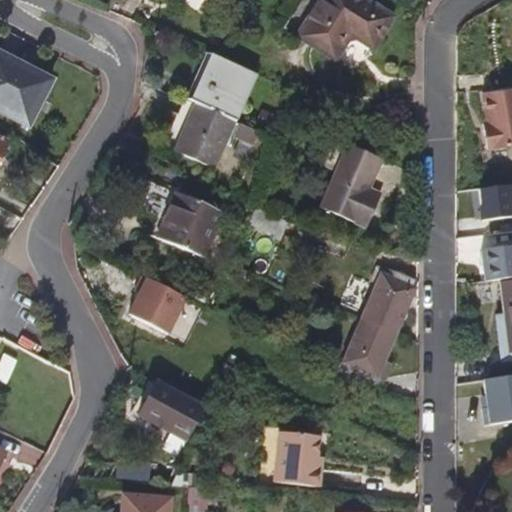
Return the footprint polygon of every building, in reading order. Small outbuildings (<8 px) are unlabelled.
[(394,12),(375,0),(298,0),(284,22),(336,56),(350,35),(358,33),(374,43),(394,12)] [(0,112),(31,130),(56,85),(0,54),(0,112)] [(236,123),(257,73),(212,54),(191,104),(235,123),(236,123)] [(511,145),(511,87),(483,93),(490,129),(485,130),(488,149),(511,145)] [(215,170),(235,123),(191,104),(184,101),(164,149),(215,170)] [(254,144),(258,133),(240,125),(235,136),(254,144)] [(366,189),(379,158),(328,136),(318,161),(334,168),(317,207),(363,226),(377,193),(366,189)] [(206,259),(225,213),(178,194),(159,239),(206,259)] [(281,220),(252,206),(245,221),(273,235),(281,220)] [(511,218),(485,223),(490,254),(511,250),(511,248),(511,246),(511,245),(511,218)] [(511,245),(511,246),(511,248),(511,283),(500,285),(505,320),(497,321),(504,366),(511,364),(511,245)] [(396,332),(416,286),(412,285),(414,280),(398,273),(396,278),(380,271),(360,317),(396,332)] [(377,377),(396,332),(360,317),(335,374),(377,395),(384,380),(377,377)] [(204,409),(155,385),(139,418),(189,443),(201,416),(204,409)] [(317,457),(319,436),(281,433),(277,483),(321,486),(323,468),(317,468),(317,457)] [(216,500),(216,491),(188,489),(188,506),(205,506),(205,500),(216,500)] [(166,511),(167,504),(121,501),(120,511),(166,511)]
